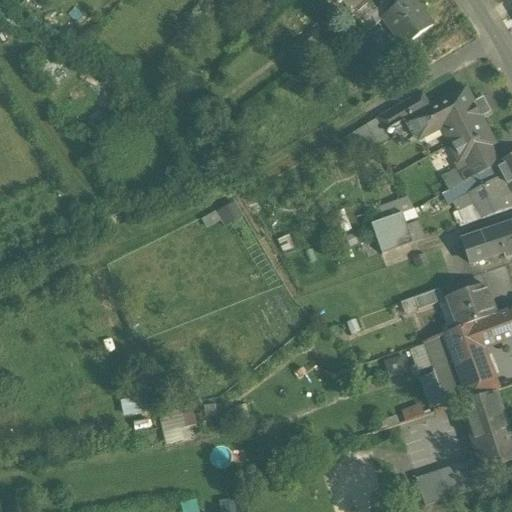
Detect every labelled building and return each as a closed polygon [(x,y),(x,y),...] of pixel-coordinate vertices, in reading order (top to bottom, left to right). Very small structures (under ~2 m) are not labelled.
[(367,0),(345,0),(342,3),(350,13),(351,12),(359,23),(376,10),(367,0)] [(388,0),(376,10),(359,23),(367,33),(382,22),(381,21),(403,4),(399,0),(388,0)] [(408,0),(403,4),(381,21),(382,22),(403,49),(432,27),(411,0),(408,0)] [(318,51),(311,42),(299,51),(306,61),(318,51)] [(410,77),(399,59),(389,65),(401,83),(410,77)] [(431,109),(408,120),(409,122),(419,141),(441,130),(459,165),(466,161),(469,166),(478,161),(479,162),(492,155),(489,149),(493,146),(479,120),(481,119),(473,106),(472,107),(464,91),(431,109)] [(422,94),(377,121),(385,135),(409,122),(408,120),(431,109),(422,94)] [(492,155),(479,162),(478,161),(469,166),(471,168),(459,175),(459,176),(463,185),(497,167),(498,167),(492,155)] [(511,159),(498,167),(497,167),(511,197),(511,196),(511,159)] [(463,185),(451,191),(463,222),(468,225),(478,221),(482,221),(511,210),(511,196),(511,197),(497,167),(463,185)] [(457,171),(440,179),(447,194),(451,191),(463,185),(459,176),(459,175),(457,171)] [(222,227),(240,219),(233,203),(199,218),(204,230),(220,222),(222,227)] [(401,216),(370,227),(381,257),(412,246),(401,216)] [(511,225),(463,241),(470,266),(503,256),(504,259),(511,256),(511,225)] [(483,288),(449,300),(460,330),(474,325),(494,318),(483,288)] [(439,291),(413,300),(416,311),(417,311),(443,302),(439,291)] [(413,300),(400,305),(403,316),(416,311),(413,300)] [(511,311),(494,318),(474,325),(483,351),(511,340),(511,311)] [(460,330),(444,336),(468,403),(497,393),(483,351),(474,325),(460,330)] [(444,336),(425,343),(448,407),(444,408),(445,411),(460,406),(468,403),(444,336)] [(420,345),(406,350),(414,371),(427,366),(420,345)] [(403,355),(382,360),(386,378),(408,374),(403,355)] [(382,361),(363,363),(365,383),(385,381),(382,361)] [(511,449),(495,395),(460,406),(478,460),(483,474),(488,472),(497,469),(511,464),(511,449)] [(155,415),(162,445),(196,437),(189,407),(155,415)] [(420,408),(403,413),(406,424),(424,418),(420,408)] [(478,460),(472,462),(476,475),(476,474),(477,476),(483,474),(478,460)] [(497,469),(488,472),(492,486),(502,483),(497,469)] [(483,474),(477,476),(481,490),(492,486),(488,472),(483,474)] [(438,473),(415,480),(424,508),(447,501),(441,485),(443,485),(438,473)] [(443,485),(441,485),(447,501),(481,490),(477,476),(476,474),(476,475),(443,485)]
